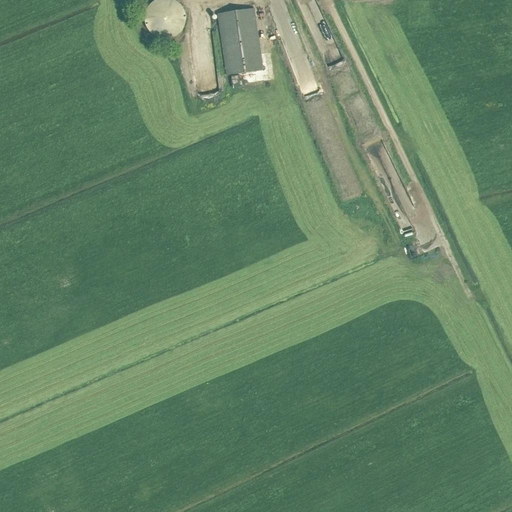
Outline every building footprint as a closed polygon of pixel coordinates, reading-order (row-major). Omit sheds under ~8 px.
[(186,22),(185,13),(181,6),(174,1),(170,0),(160,0),(157,1),(150,6),(146,13),(145,21),(147,30),(153,36),(161,40),(169,40),(177,36),(183,30),(186,22)] [(226,76),(263,71),(253,9),(217,15),(226,76)] [(300,40),(314,75),(324,72),(317,55),(320,53),(317,44),(311,46),(307,37),(300,40)] [(178,63),(178,101),(198,100),(198,63),(178,63)] [(393,200),(376,208),(385,228),(394,224),(396,231),(413,224),(405,206),(397,209),(393,200)]
